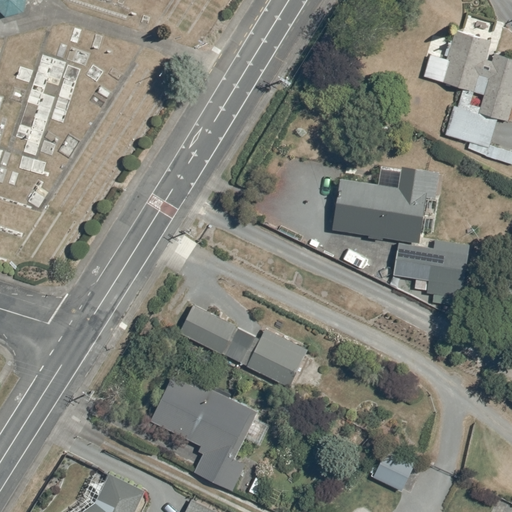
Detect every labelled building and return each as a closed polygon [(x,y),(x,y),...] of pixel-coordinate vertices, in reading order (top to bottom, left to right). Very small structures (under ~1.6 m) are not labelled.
[(29,0),(0,0),(0,8),(6,16),(27,12),(29,0)] [(462,18),(459,28),(455,42),(433,35),(421,74),(465,88),(451,135),(465,139),(462,148),(511,163),(511,160),(511,152),(489,145),(498,117),(507,120),(511,104),(511,55),(497,51),(505,25),(496,22),(494,28),(462,18)] [(343,163),(341,174),(333,227),(399,237),(420,240),(421,239),(422,228),(432,229),(440,177),(343,163)] [(396,274),(417,276),(416,291),(428,292),(436,293),(435,302),(464,305),(470,244),(421,239),(420,240),(399,237),(396,274)] [(260,336),(194,303),(180,331),(291,386),(309,349),(264,327),(260,336)] [(151,419),(202,443),(198,450),(205,453),(197,470),(234,488),(246,461),(237,457),(259,411),(255,409),(174,370),(151,419)] [(59,511),(135,511),(147,489),(110,472),(96,465),(77,499),(59,511)] [(220,511),(193,499),(185,511),(220,511)]
